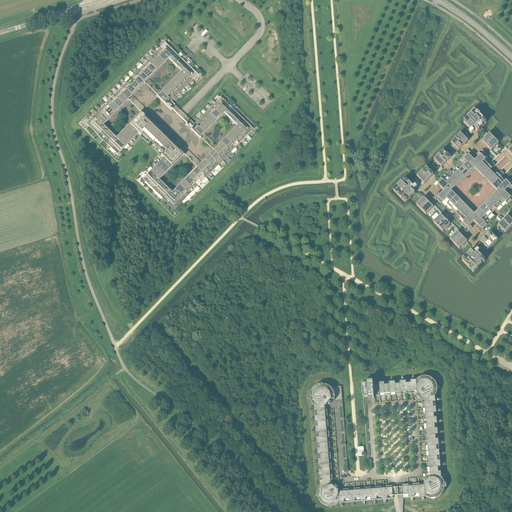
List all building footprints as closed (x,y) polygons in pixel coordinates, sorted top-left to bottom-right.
[(119,109),(136,126),(137,125),(141,130),(142,129),(144,132),(155,142),(165,152),(167,154),(167,155),(172,159),(171,160),(188,176),(194,183),(219,157),(213,151),(216,148),(203,135),(204,134),(195,125),(191,121),(189,122),(166,99),(193,71),(187,65),(191,61),(178,48),(174,52),(168,46),(168,47),(113,103),(119,109)] [(221,117),(224,114),(231,120),(237,114),(224,101),(223,101),(221,99),(220,99),(211,107),(221,117)] [(119,109),(113,103),(109,100),(105,104),(115,114),(119,109)] [(115,114),(105,104),(101,109),(111,118),(115,114)] [(221,117),(211,107),(207,112),(217,121),(221,117)] [(111,118),(101,109),(97,113),(106,122),(111,118)] [(471,115),(463,122),(468,127),(471,130),(469,132),(471,134),(474,132),(474,131),(472,129),(474,128),(478,132),(480,130),(479,130),(482,128),(483,127),(487,122),(475,110),(474,109),(470,114),(471,115)] [(213,125),(216,122),(217,121),(207,112),(203,116),(213,125)] [(98,135),(105,128),(103,126),(106,122),(97,113),(88,122),(87,123),(90,126),(98,135)] [(233,130),(243,139),(252,130),(252,129),(249,127),(250,126),(237,114),(231,120),(237,126),(233,130)] [(213,125),(203,116),(199,120),(208,130),(213,125)] [(198,121),(199,121),(195,125),(204,134),(208,130),(199,120),(198,121)] [(134,137),(138,133),(129,125),(126,128),(135,137),(134,137)] [(98,135),(107,143),(114,136),(105,128),(98,135)] [(135,137),(126,128),(122,132),(131,141),(135,137)] [(229,134),(239,143),(243,139),(233,130),(229,134)] [(118,136),(127,144),(131,141),(122,132),(118,136)] [(468,141),(461,134),(461,133),(456,138),(463,146),(468,141)] [(229,134),(229,135),(225,138),(235,148),(239,143),(229,134)] [(482,141),(487,146),(494,139),(494,138),(489,134),(482,141)] [(127,144),(118,136),(116,138),(114,136),(107,143),(116,152),(118,154),(119,152),(127,144)] [(221,143),(230,152),(235,148),(225,138),(221,143)] [(458,150),(463,146),(456,138),(451,143),(452,144),(458,150)] [(487,146),(491,151),(499,143),(494,139),(487,146)] [(217,147),(226,156),(230,152),(221,143),(217,147)] [(217,147),(216,147),(213,151),(222,160),(226,156),(217,147)] [(444,151),(443,150),(439,155),(446,162),(451,158),(444,151)] [(466,154),(462,158),(472,168),(474,169),(475,168),(475,162),(475,161),(471,157),(473,155),(471,153),(467,156),(466,154)] [(475,162),(475,168),(476,169),(477,168),(487,158),(484,154),(482,156),(479,153),(477,155),(479,157),(475,161),(475,162)] [(441,167),(446,162),(439,155),(434,160),(435,160),(441,167)] [(172,167),(163,158),(160,162),(160,161),(160,162),(169,170),(172,167)] [(465,161),(461,165),(468,172),(469,174),(474,169),(472,168),(462,158),(465,161)] [(477,168),(476,169),(480,173),(481,172),(488,165),(485,161),(488,158),(487,158),(477,168)] [(169,170),(160,162),(156,165),(165,174),(169,170)] [(153,169),(161,178),(165,174),(156,165),(153,169)] [(456,169),(461,174),(464,177),(465,178),(469,174),(468,172),(461,165),(456,169)] [(481,172),(480,173),(484,177),(486,180),(495,171),(492,169),(488,165),(481,172)] [(429,179),(434,175),(427,168),(426,167),(421,172),(429,179)] [(159,180),(161,178),(153,169),(145,177),(144,179),(145,181),(154,189),(161,182),(159,180)] [(454,171),(452,173),(457,178),(460,180),(461,182),(463,180),(465,178),(464,177),(461,174),(456,169),(454,171)] [(495,171),(486,180),(488,182),(492,186),(494,185),(501,178),(497,174),(495,171)] [(417,177),(422,182),(424,184),(429,179),(421,172),(417,176),(417,177)] [(452,173),(448,177),(455,185),(457,186),(461,182),(460,180),(457,178),(452,173)] [(183,181),(193,190),(197,186),(194,183),(188,176),(183,181)] [(441,178),(451,189),(452,190),(457,186),(455,185),(448,177),(444,181),(441,178)] [(436,187),(438,189),(440,187),(444,191),(445,191),(451,191),(452,190),(451,189),(441,178),(437,182),(439,184),(436,187)] [(494,185),(492,186),(496,191),(498,189),(508,179),(505,182),(501,178),(494,185)] [(397,185),(392,190),(393,191),(405,203),(410,197),(413,195),(415,193),(411,189),(412,188),(414,190),(415,189),(417,187),(415,185),(413,187),(411,184),(405,179),(398,186),(397,185)] [(498,189),(496,191),(497,192),(504,192),(505,192),(509,188),(511,190),(511,188),(511,186),(510,184),(511,183),(508,179),(498,189)] [(189,194),(193,190),(183,181),(179,185),(189,194)] [(163,198),(169,191),(161,182),(154,189),(163,198)] [(175,189),(185,199),(189,194),(179,185),(175,189)] [(169,191),(163,198),(171,206),(172,206),(174,209),(176,207),(176,208),(185,199),(175,189),(172,193),(169,191)] [(438,193),(436,195),(439,198),(437,200),(441,204),(451,193),(452,192),(451,191),(445,191),(444,191),(440,195),(438,193)] [(451,193),(441,204),(444,201),(448,205),(455,198),(457,197),(452,192),(451,193)] [(497,192),(496,193),(498,194),(508,204),(511,201),(510,199),(511,196),(511,195),(511,194),(509,196),(505,192),(504,192),(497,192)] [(496,193),(492,197),(493,198),(501,206),(505,202),(508,205),(508,204),(498,194),(496,193)] [(455,198),(448,205),(452,209),(457,205),(460,202),(461,201),(457,197),(455,198)] [(492,197),(488,201),(489,202),(491,205),(496,210),(501,206),(493,198),(492,197)] [(424,198),(417,204),(416,205),(421,210),(429,203),(424,198)] [(457,205),(452,209),(454,211),(456,213),(461,208),(463,206),(465,205),(463,203),(461,201),(460,202),(457,205)] [(486,203),(484,205),(485,206),(488,209),(492,214),(494,212),(496,210),(491,205),(489,202),(488,201),(486,203)] [(427,214),(433,207),(429,203),(421,210),(426,215),(427,214)] [(461,208),(456,213),(460,218),(468,210),(469,209),(465,205),(463,206),(461,208)] [(484,205),(480,209),(481,210),(488,218),(492,214),(488,209),(485,206),(484,205)] [(468,210),(460,218),(464,222),(461,225),(472,215),(473,213),(469,209),(468,210)] [(480,209),(475,213),(476,215),(487,225),(484,222),(488,218),(481,210),(480,209)] [(472,215),(461,225),(465,228),(467,227),(470,230),(472,228),(470,226),(474,222),(474,221),(474,214),(473,213),(472,215)] [(474,221),(474,222),(478,226),(476,228),(478,230),(481,227),(483,229),(487,225),(476,215),(475,213),(474,214),(474,221)] [(438,227),(445,220),(441,215),(434,222),(433,222),(438,227)] [(511,220),(507,216),(503,220),(510,228),(511,225),(511,220)] [(450,224),(445,220),(438,227),(443,232),(444,231),(450,224)] [(503,220),(498,225),(504,232),(505,232),(510,228),(503,220)] [(452,223),(450,224),(458,232),(459,231),(452,223)] [(462,237),(458,232),(451,239),(450,239),(455,244),(462,237)] [(493,244),(498,240),(497,239),(490,232),(486,237),(493,245),(493,244)] [(460,248),(467,242),(462,237),(455,244),(459,249),(460,248)] [(486,237),(481,242),(487,248),(488,249),(493,245),(486,237)] [(467,255),(462,260),(473,272),(474,273),(479,269),(478,268),(486,261),(480,255),(478,253),(479,251),(477,249),(475,251),(474,252),(476,254),(475,255),(471,251),(469,253),(467,255)] [(393,500),(404,499),(409,499),(415,498),(420,498),(426,497),(427,498),(428,498),(429,499),(430,499),(432,499),(433,499),(434,499),(435,499),(436,499),(437,498),(438,498),(439,497),(440,497),(441,496),(441,495),(442,495),(443,494),(443,493),(444,492),(444,491),(445,490),(445,489),(445,488),(445,487),(445,486),(445,485),(445,484),(444,483),(444,482),(443,481),(443,480),(442,479),(436,396),(436,395),(437,394),(437,393),(437,392),(437,391),(438,390),(438,388),(437,387),(437,386),(437,385),(436,384),(436,383),(435,382),(434,381),(433,380),(432,379),(431,379),(431,378),(430,378),(429,378),(427,377),(426,377),(425,377),(424,377),(423,377),(422,377),(421,378),(420,378),(419,379),(418,379),(417,380),(373,383),(373,382),(367,383),(367,384),(362,384),(364,404),(376,403),(376,413),(377,413),(377,414),(378,414),(379,414),(379,413),(378,397),(417,394),(417,396),(419,398),(422,398),(425,437),(411,438),(410,438),(410,439),(410,440),(411,440),(425,439),(428,479),(426,479),(424,481),(424,484),(385,487),(383,470),(383,469),(382,469),(381,469),(381,470),(380,470),(382,487),(338,490),(338,488),(336,486),(333,486),(330,446),(342,445),(343,445),(343,444),(343,443),(342,443),(330,443),(327,405),(330,405),(331,403),(331,400),(342,400),(341,386),(329,387),(328,386),(327,386),(326,385),(325,385),(324,385),(323,385),(321,385),(320,385),(319,385),(318,386),(317,386),(316,387),(315,388),(314,389),(313,389),(312,390),(312,391),(311,392),(311,393),(311,394),(310,395),(310,396),(310,397),(310,398),(310,399),(311,400),(311,401),(311,402),(312,403),(312,404),(313,405),(319,488),(319,489),(319,490),(318,491),(318,492),(318,493),(318,495),(318,496),(318,497),(318,498),(318,499),(319,500),(319,501),(320,502),(321,502),(321,503),(322,504),(323,505),(324,505),(325,506),(326,506),(327,507),(328,507),(329,507),(330,507),(331,507),(332,507),(333,507),(334,506),(335,506),(336,505),(337,505),(338,504),(377,501),(382,501),(387,500),(393,500)]
